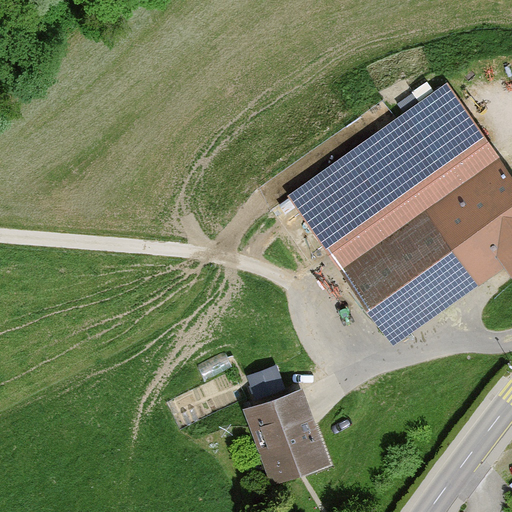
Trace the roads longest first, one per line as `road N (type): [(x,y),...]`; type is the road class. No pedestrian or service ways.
road 1 (track): [(306,285),(196,251),(0,235)]
road 2 (tertiary): [(511,400),(428,511)]
